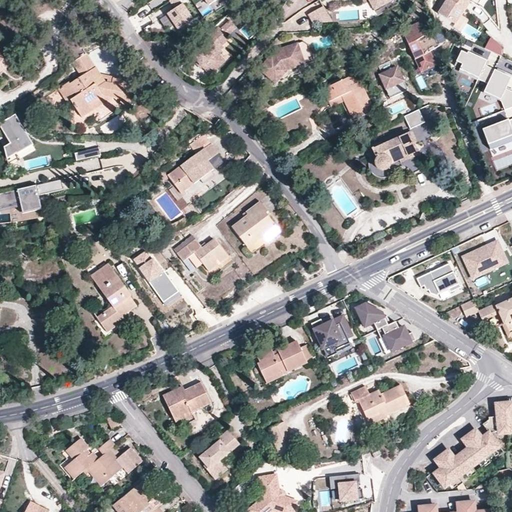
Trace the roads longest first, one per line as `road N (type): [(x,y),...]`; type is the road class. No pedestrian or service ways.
road 1 (residential): [(113,10),(200,106),(235,121),(340,278)]
road 2 (tertiary): [(113,385),(340,278)]
road 3 (unknown): [(200,106),(137,149),(0,181)]
road 4 (tertiary): [(363,268),(511,199)]
road 5 (residential): [(486,359),(380,291),(363,268)]
road 6 (residential): [(209,505),(113,385)]
road 7 (residential): [(474,396),(415,449),(388,500)]
